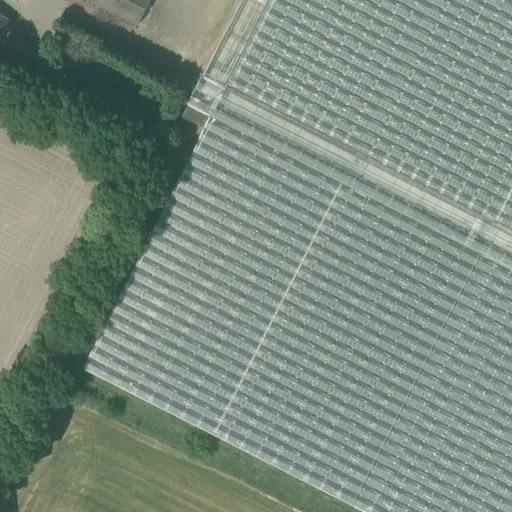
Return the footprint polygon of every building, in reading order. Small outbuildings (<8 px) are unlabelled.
[(511,511),(511,0),(241,0),(189,104),(200,110),(194,123),(205,129),(83,369),(364,511),(511,511)] [(88,0),(138,25),(139,23),(148,28),(162,0),(88,0)] [(0,35),(1,36),(8,21),(0,17),(0,35)] [(53,85),(35,76),(30,87),(48,96),(53,85)] [(182,117),(194,123),(200,110),(189,104),(182,117)]
